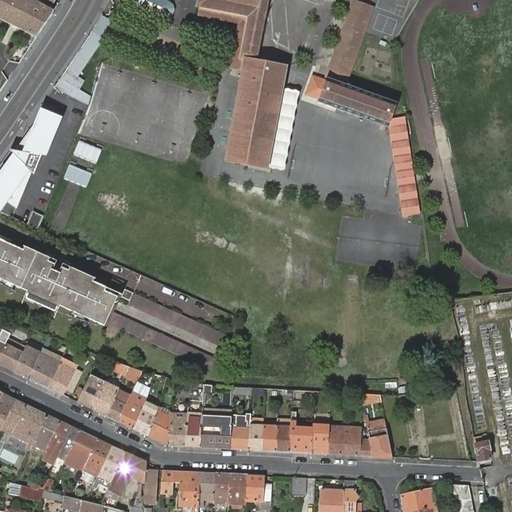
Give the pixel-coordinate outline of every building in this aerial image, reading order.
[(0,0),(0,19),(36,38),(54,11),(50,9),(36,2),(33,0),(0,0)] [(54,0),(37,0),(36,2),(50,9),(54,0)] [(260,60),(270,0),(199,0),(198,7),(202,8),(249,17),(241,59),(245,60),(243,70),(225,161),(266,169),(287,66),(260,60)] [(330,68),(349,75),(373,7),(354,1),(330,68)] [(231,68),(243,70),(245,60),(241,59),(249,17),(202,8),(201,15),(240,22),(231,68)] [(92,35),(89,34),(54,89),(87,105),(90,98),(80,91),(84,82),(79,77),(102,41),(104,42),(113,24),(102,18),(92,35)] [(132,61),(140,64),(142,59),(134,56),(132,61)] [(349,75),(330,68),(327,78),(346,84),(349,75)] [(319,101),(318,101),(389,126),(398,103),(346,84),(327,78),(326,79),(325,83),(319,101)] [(325,83),(322,82),(316,100),(319,101),(325,83)] [(2,170),(0,172),(0,213),(1,214),(14,220),(54,115),(40,107),(34,126),(6,165),(2,170)] [(405,117),(393,118),(400,171),(412,169),(405,117)] [(406,215),(401,178),(400,171),(393,118),(389,126),(401,216),(406,215)] [(412,169),(400,171),(401,178),(413,176),(412,169)] [(413,176),(401,178),(406,215),(419,214),(413,176)] [(33,212),(27,225),(38,230),(43,216),(33,212)] [(66,271),(65,270),(63,276),(56,273),(55,274),(49,271),(50,270),(44,267),(46,262),(33,256),(21,251),(6,245),(0,241),(0,281),(25,293),(24,296),(57,310),(58,307),(102,326),(115,298),(102,292),(104,287),(90,282),(78,276),(66,271)] [(33,256),(35,253),(22,248),(21,251),(33,256)] [(33,256),(46,262),(47,258),(35,253),(33,256)] [(63,276),(65,270),(46,262),(44,267),(50,270),(49,271),(55,274),(56,273),(63,276)] [(67,268),(66,271),(78,276),(80,273),(67,268)] [(80,273),(78,276),(90,282),(92,279),(80,273)] [(120,297),(128,301),(131,294),(123,290),(120,297)] [(129,306),(219,347),(225,335),(134,295),(129,306)] [(108,324),(119,329),(209,369),(214,358),(113,313),(108,324)] [(114,340),(119,329),(108,324),(103,335),(114,340)] [(0,352),(8,335),(0,331),(0,352)] [(35,343),(42,346),(45,339),(39,336),(35,343)] [(26,342),(24,347),(38,353),(39,351),(40,349),(26,342)] [(59,361),(60,360),(57,359),(55,362),(48,358),(49,355),(39,351),(38,353),(24,347),(12,371),(47,388),(59,361)] [(80,372),(59,361),(47,388),(61,395),(70,375),(75,377),(73,379),(76,380),(74,383),(77,385),(79,380),(77,378),(80,372)] [(127,372),(129,367),(113,362),(110,368),(125,376),(127,372)] [(103,384),(88,377),(76,402),(90,409),(103,384)] [(105,416),(118,390),(117,390),(118,388),(104,382),(103,384),(90,409),(105,416)] [(130,396),(118,390),(105,416),(118,422),(130,396)] [(0,393),(0,430),(1,430),(15,401),(0,393)] [(142,402),(143,398),(132,393),(130,396),(142,402)] [(380,399),(379,395),(369,395),(359,394),(361,404),(380,399)] [(133,429),(145,404),(147,399),(143,398),(142,402),(130,396),(118,422),(133,429)] [(25,406),(15,401),(1,430),(12,435),(25,406)] [(158,407),(159,406),(156,405),(154,408),(145,404),(133,429),(147,436),(158,407)] [(46,416),(25,406),(12,435),(15,437),(18,432),(31,438),(28,443),(26,449),(29,451),(32,445),(46,416)] [(167,446),(171,413),(169,412),(167,416),(160,413),(162,409),(158,407),(147,436),(167,446)] [(184,447),(186,413),(183,413),(182,418),(176,418),(176,413),(171,413),(167,446),(184,447)] [(201,416),(201,414),(198,414),(198,418),(192,418),(192,414),(186,413),(184,447),(200,448),(201,435),(201,427),(201,416)] [(248,450),(249,425),(249,414),(245,414),(244,421),(236,421),(236,415),(232,415),(231,417),(230,449),(248,450)] [(46,416),(32,445),(45,450),(59,422),(46,416)] [(220,436),(201,435),(200,448),(230,449),(231,417),(201,416),(201,427),(220,428),(220,436)] [(372,456),(391,457),(383,420),(365,423),(369,441),(372,456)] [(59,422),(45,450),(42,457),(47,459),(50,453),(58,457),(72,428),(59,422)] [(296,422),(291,422),(290,427),(289,452),(312,453),(313,428),(296,428),(296,422)] [(327,454),(328,426),(326,426),(326,425),(313,424),(313,428),(312,453),(327,454)] [(261,451),(263,426),(249,425),(248,450),(261,451)] [(344,455),(345,427),(335,427),(335,425),(328,425),(328,426),(327,454),(344,455)] [(351,426),(345,425),(345,427),(344,455),(360,455),(361,441),(361,428),(351,428),(351,426)] [(275,451),(276,426),(263,426),(261,451),(275,451)] [(290,427),(276,426),(275,451),(289,452),(290,427)] [(79,432),(72,428),(58,457),(55,463),(53,467),(60,471),(68,454),(79,432)] [(15,437),(28,443),(31,438),(18,432),(15,437)] [(98,441),(79,432),(68,454),(87,463),(98,441)] [(490,439),(474,442),(477,462),(492,459),(491,451),(493,451),(490,439)] [(111,447),(98,441),(87,463),(83,472),(93,477),(94,475),(97,477),(98,474),(111,447)] [(361,441),(360,455),(372,456),(369,441),(361,441)] [(125,454),(111,447),(98,474),(109,479),(107,482),(110,484),(125,454)] [(55,463),(58,457),(50,453),(47,459),(55,463)] [(139,460),(125,454),(110,484),(99,507),(103,508),(112,510),(127,478),(130,471),(134,470),(139,460)] [(146,464),(139,460),(134,470),(130,471),(127,478),(144,485),(145,471),(146,464)] [(143,498),(143,502),(154,503),(156,471),(145,471),(144,485),(143,498)] [(173,472),(161,472),(160,494),(171,494),(172,484),(173,472)] [(181,472),(173,472),(172,484),(180,484),(181,472)] [(199,474),(181,472),(180,484),(179,507),(191,508),(190,511),(197,511),(197,507),(199,474)] [(215,475),(199,474),(197,507),(203,507),(204,500),(214,500),(215,475)] [(229,475),(215,475),(214,500),(214,503),(218,504),(218,496),(223,496),(223,504),(227,503),(229,475)] [(247,476),(229,475),(227,503),(246,504),(246,500),(247,476)] [(264,477),(247,476),(246,500),(263,501),(264,477)] [(304,479),(291,479),(290,494),(303,495),(304,479)] [(12,485),(9,484),(7,494),(19,496),(20,487),(12,485)] [(473,511),(468,486),(449,485),(454,511),(473,511)] [(33,490),(20,487),(19,496),(18,498),(32,500),(33,490)] [(401,495),(403,511),(433,511),(437,510),(435,500),(432,501),(430,493),(434,492),(433,488),(401,495)] [(42,492),(33,490),(32,500),(41,501),(41,498),(42,492)] [(342,511),(343,491),(321,490),(320,511),(342,511)] [(354,511),(355,491),(343,491),(342,511),(354,511)] [(64,498),(42,492),(41,498),(63,503),(64,498)] [(79,511),(81,502),(64,498),(63,503),(62,508),(78,511),(79,511)] [(141,511),(143,502),(143,498),(136,498),(135,508),(131,507),(129,511),(141,511)] [(99,507),(81,502),(79,511),(102,511),(103,508),(99,507)]
